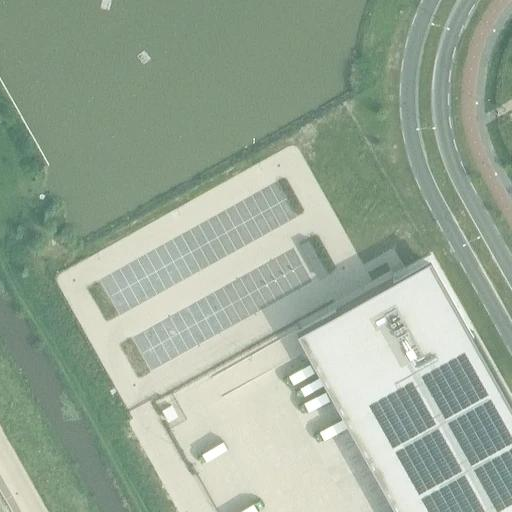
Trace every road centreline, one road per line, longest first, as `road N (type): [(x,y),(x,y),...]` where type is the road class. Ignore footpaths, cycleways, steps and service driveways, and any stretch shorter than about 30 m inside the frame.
road 1 (tertiary): [(434,0),(407,80),(414,147),(511,340)]
road 2 (tertiary): [(511,273),(472,204),(444,126),(442,81),(467,0)]
road 3 (unclassified): [(191,511),(134,396)]
